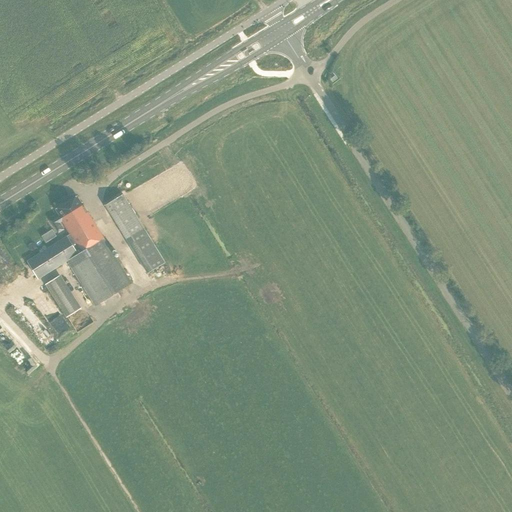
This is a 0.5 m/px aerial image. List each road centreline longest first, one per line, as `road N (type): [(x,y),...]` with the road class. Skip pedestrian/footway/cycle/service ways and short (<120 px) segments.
road 1 (unclassified): [(284,36),(511,394)]
road 2 (unclassified): [(0,178),(268,9)]
road 3 (track): [(0,311),(51,362),(139,511)]
road 4 (primary): [(0,203),(182,90)]
road 5 (track): [(232,272),(143,284),(51,362)]
